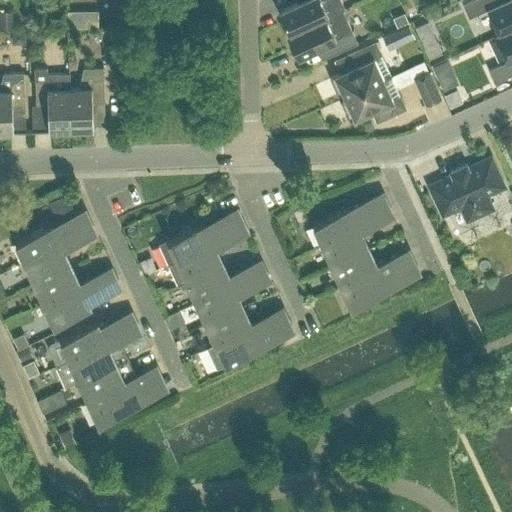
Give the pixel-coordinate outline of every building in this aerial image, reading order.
[(300,0),(280,9),(290,31),(290,32),(325,16),(326,16),(328,15),(342,8),(338,0),(300,0)] [(511,0),(469,0),(463,3),(469,16),(488,7),(499,32),(511,26),(511,0)] [(79,25),(79,8),(66,9),(66,25),(79,25)] [(290,31),(288,32),(298,55),(327,42),(332,53),(358,41),(342,8),(328,15),(326,16),(325,16),(290,32),(290,31)] [(0,10),(0,24),(0,28),(14,27),(13,10),(0,10)] [(408,20),(405,11),(393,16),(397,25),(408,20)] [(426,19),(413,25),(420,39),(432,33),(426,19)] [(407,23),(395,28),(401,42),(413,36),(407,23)] [(499,32),(496,33),(507,59),(488,68),(494,81),(511,72),(511,26),(499,32)] [(352,65),(330,75),(340,97),(391,74),(376,41),(346,54),(352,65)] [(83,66),(79,86),(70,86),(71,129),(72,129),(72,128),(93,127),(92,101),(105,101),(103,65),(83,66)] [(70,128),(70,129),(71,129),(70,86),(70,71),(47,72),(47,66),(34,66),(36,103),(48,103),(49,129),(70,128)] [(426,102),(441,96),(429,70),(414,77),(426,102)] [(0,130),(13,130),(12,104),(25,103),(24,71),(3,71),(0,82),(0,89),(0,88),(0,130)] [(377,120),(406,107),(391,74),(340,97),(350,119),(372,109),(377,120)] [(463,100),(457,87),(444,93),(450,105),(463,100)] [(454,178),(431,188),(436,199),(440,198),(446,211),(461,205),(464,212),(473,216),(486,209),(490,201),(486,193),(500,186),(494,173),(498,171),(493,160),(470,170),(466,162),(450,170),(454,178)] [(66,193),(49,201),(55,212),(71,205),(66,193)] [(349,204),(313,221),(322,242),(359,225),(356,219),(368,214),(363,202),(351,208),(349,204)] [(168,263),(177,258),(214,242),(211,236),(227,228),(242,222),(236,210),(206,224),(204,220),(158,241),(168,263)] [(322,242),(332,263),(369,246),(362,231),(373,225),(368,214),(356,219),(359,225),(322,242)] [(71,232),(65,220),(54,226),(52,222),(15,239),(25,260),(62,243),(59,237),(71,232)] [(187,279),(223,262),(216,247),(233,240),(227,228),(211,236),(214,242),(177,258),(168,263),(178,283),(187,279)] [(64,248),(76,243),(71,232),(59,237),(62,243),(25,260),(35,281),(71,264),(64,248)] [(399,251),(376,261),(369,246),(332,263),(342,284),(378,267),(381,273),(393,267),(404,262),(399,251)] [(228,272),(223,262),(187,279),(196,300),(249,276),(244,264),(228,272)] [(95,285),(90,274),(78,279),(71,264),(35,281),(44,301),(81,285),(84,291),(95,285)] [(386,284),(398,279),(393,267),(381,273),(378,267),(342,284),(351,305),(388,288),(386,284)] [(255,287),(249,276),(196,300),(206,321),(243,304),(238,295),(255,287)] [(338,279),(330,282),(336,299),(345,296),(338,279)] [(106,294),(101,283),(95,285),(84,291),(81,285),(44,301),(54,323),(90,306),(89,302),(106,294)] [(173,302),(179,316),(197,308),(191,295),(173,302)] [(243,304),(206,321),(215,341),(252,325),(255,331),(271,323),(266,312),(250,319),(243,304)] [(164,316),(168,326),(177,322),(173,312),(164,316)] [(286,316),(271,323),(255,331),(252,325),(215,341),(206,346),(216,367),(262,346),(260,342),(291,328),(286,316)] [(116,330),(110,318),(99,324),(97,320),(60,337),(70,358),(107,341),(104,335),(116,330)] [(70,358),(80,379),(128,356),(121,341),(138,333),(133,322),(116,330),(104,335),(107,341),(70,358)] [(22,333),(12,338),(16,347),(26,342),(22,333)] [(28,345),(16,351),(19,358),(31,353),(28,345)] [(142,369),(135,372),(128,356),(80,379),(89,399),(126,383),(128,389),(140,383),(147,380),(142,369)] [(134,400),(145,395),(140,383),(128,389),(126,383),(89,399),(99,421),(135,404),(134,400)] [(76,441),(70,426),(58,431),(65,446),(76,441)]
